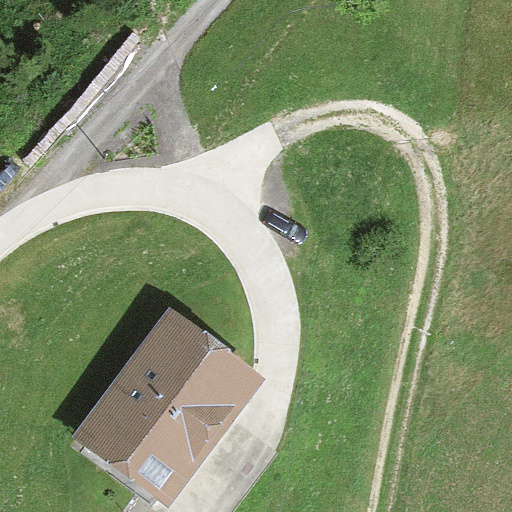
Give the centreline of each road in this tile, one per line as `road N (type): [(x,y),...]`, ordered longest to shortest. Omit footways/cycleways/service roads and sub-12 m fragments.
road 1 (track): [(21,211),(114,186),(197,186),(296,125),(334,114),(391,119),(425,161),(435,237),(382,511)]
road 2 (track): [(205,511),(268,399),(274,318),(257,248),(197,186),(160,63)]
road 3 (track): [(0,230),(231,0)]
